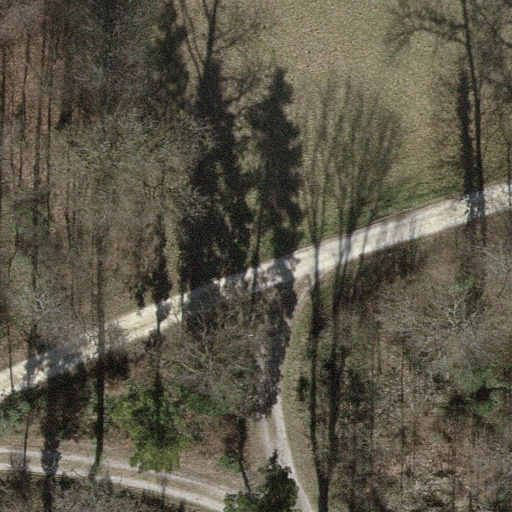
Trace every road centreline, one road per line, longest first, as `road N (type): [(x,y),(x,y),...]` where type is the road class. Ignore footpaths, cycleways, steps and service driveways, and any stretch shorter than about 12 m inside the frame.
road 1 (track): [(511,209),(190,302),(0,399)]
road 2 (track): [(190,302),(413,511)]
